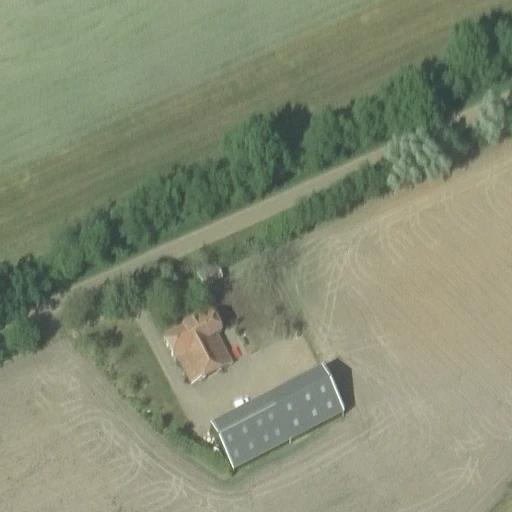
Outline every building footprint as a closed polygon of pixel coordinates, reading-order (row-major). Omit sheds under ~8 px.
[(215,265),(199,273),(206,289),(223,281),(215,265)] [(191,386),(231,365),(216,336),(220,333),(211,315),(163,340),(175,363),(178,361),(191,386)] [(227,339),(238,362),(250,356),(239,333),(227,339)] [(283,393),(313,381),(297,343),(267,355),(283,393)] [(209,430),(232,474),(290,444),(267,400),(209,430)]
